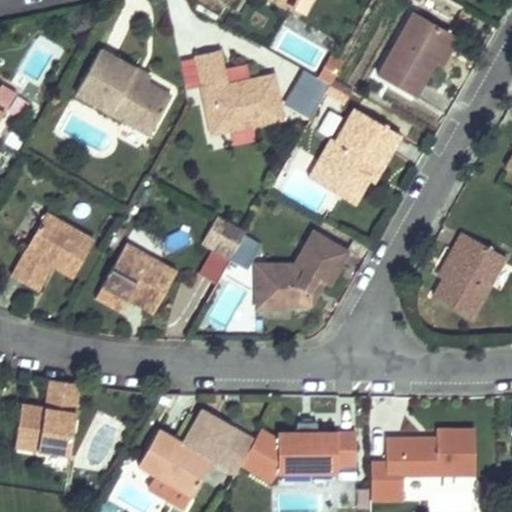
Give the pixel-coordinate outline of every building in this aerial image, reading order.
[(270,0),(288,10),(294,0),(270,0)] [(310,0),(294,0),(288,10),(300,17),(310,0)] [(446,34),(408,12),(372,75),(411,97),(431,61),(446,34)] [(446,34),(431,61),(440,67),(456,40),(446,34)] [(217,54),(189,60),(205,133),(226,128),(228,140),(284,128),(272,77),(236,84),(238,94),(225,97),(224,87),(217,54)] [(97,57),(71,101),(119,129),(125,120),(150,134),(167,104),(144,90),(129,82),(131,78),(97,57)] [(339,69),(327,62),(314,85),(325,91),(331,81),(339,69)] [(129,82),(144,90),(146,86),(131,78),(129,82)] [(236,84),(224,87),(225,97),(238,94),(236,84)] [(400,139),(351,111),(331,144),(328,142),(315,164),(328,172),(323,181),(339,192),(334,199),(353,210),(367,186),(375,172),(380,175),(400,139)] [(125,120),(119,129),(144,144),(150,134),(125,120)] [(226,128),(205,133),(207,145),(228,140),(226,128)] [(328,172),(315,164),(305,182),(334,199),(339,192),(323,181),(328,172)] [(380,175),(375,172),(367,186),(372,189),(380,175)] [(88,245),(41,219),(5,283),(32,298),(46,273),(65,284),(88,245)] [(486,230),(470,220),(464,221),(459,231),(458,230),(447,248),(455,252),(439,278),(429,295),(469,318),(504,257),(482,245),(488,235),(486,230)] [(213,223),(200,247),(227,264),(241,239),(213,223)] [(349,265),(315,245),(296,278),(265,279),(266,300),(262,300),(263,323),(290,323),(290,318),(306,319),(311,309),(320,294),(327,298),(330,299),(349,265)] [(146,263),(121,248),(90,304),(112,318),(120,305),(125,297),(133,303),(128,311),(144,320),(166,284),(142,270),(146,263)] [(455,252),(447,248),(433,274),(439,278),(455,252)] [(142,270),(166,284),(171,276),(146,263),(142,270)] [(265,279),(255,279),(257,323),(263,323),(262,300),(266,300),(265,279)] [(327,298),(320,294),(311,309),(312,319),(314,319),(327,298)] [(133,303),(125,297),(120,305),(128,311),(133,303)] [(48,424),(23,420),(19,464),(71,471),(82,400),(52,396),(48,424)] [(212,421),(198,413),(189,430),(202,438),(212,421)] [(251,442),(212,421),(202,438),(189,430),(180,446),(154,432),(133,470),(150,479),(146,488),(182,508),(210,459),(234,473),(239,463),(251,442)] [(353,428),(276,430),(275,441),(257,431),(251,442),(239,463),(271,481),(276,471),(337,471),(337,465),(353,465),(353,428)] [(404,451),(389,452),(391,489),(479,487),(479,442),(439,442),(439,450),(440,457),(405,458),(404,451)] [(439,450),(404,451),(405,458),(440,457),(439,450)]
